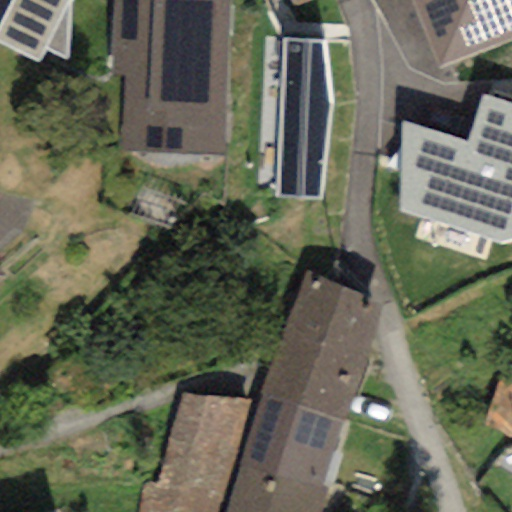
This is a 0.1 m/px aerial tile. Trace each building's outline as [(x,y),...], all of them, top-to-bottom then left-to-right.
[(69,0),(11,0),(0,23),(0,44),(38,64),(45,51),(67,5),(69,0)] [(120,77),(117,154),(223,159),(229,0),(111,0),(108,76),(120,77)] [(511,38),(511,0),(409,0),(437,69),(511,38)] [(67,61),(67,5),(45,51),(67,61)] [(322,40),(282,38),(272,198),(321,200),(333,109),(322,40)] [(511,106),(480,97),(466,144),(400,121),(396,212),(496,242),(511,238),(511,106)] [(381,303),(302,275),(260,392),(342,421),(381,303)] [(481,422),(511,438),(511,382),(498,378),(481,422)] [(260,392),(239,464),(320,487),(342,421),(260,392)] [(250,402),(181,394),(172,427),(241,437),(250,402)] [(172,427),(156,483),(224,493),(241,437),(172,427)] [(319,511),(327,490),(320,487),(239,464),(224,511),(319,511)] [(145,483),(138,511),(217,511),(224,493),(156,483),(145,483)]
